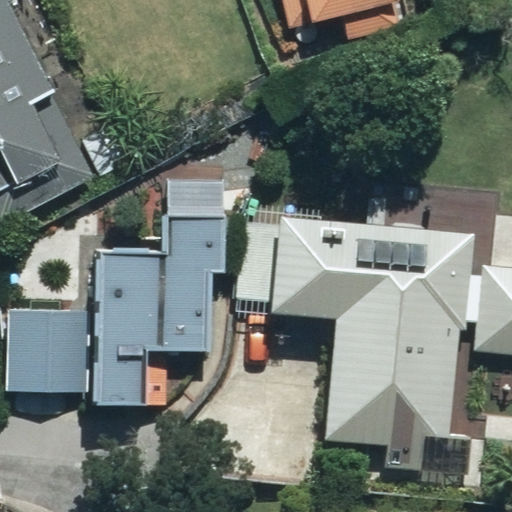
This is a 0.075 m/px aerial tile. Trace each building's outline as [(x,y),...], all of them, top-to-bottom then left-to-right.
[(69,78),(31,0),(0,0),(0,180),(2,185),(83,145),(54,85),(69,78)] [(380,0),(292,0),(296,19),(380,0)] [(251,213),(243,294),(354,305),(343,425),(371,427),(370,434),(396,436),(393,460),(431,464),(435,428),(461,430),(472,325),(474,325),(484,220),(291,201),(290,217),(251,213)] [(166,238),(103,236),(98,396),(151,398),(153,348),(206,350),(209,270),(224,271),(226,214),(166,213),(166,238)] [(511,257),(491,255),(484,344),(511,346),(511,257)] [(94,299),(16,295),(12,383),(90,386),(94,299)]
